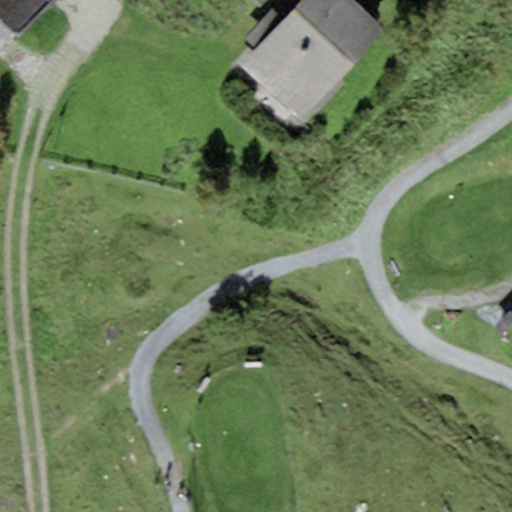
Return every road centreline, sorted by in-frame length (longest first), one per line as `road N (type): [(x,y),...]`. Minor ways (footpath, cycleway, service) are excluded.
road 1 (track): [(180,511),(137,397),(151,347),(252,279),(369,243)]
road 2 (track): [(511,378),(409,328),(385,296),(369,243),(382,196),(511,108)]
road 3 (track): [(385,296),(450,295),(511,278)]
